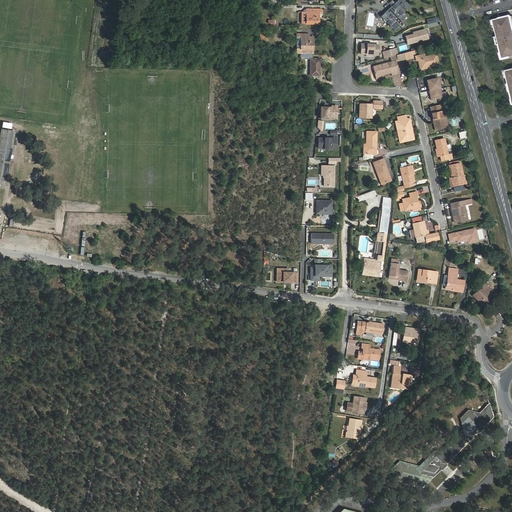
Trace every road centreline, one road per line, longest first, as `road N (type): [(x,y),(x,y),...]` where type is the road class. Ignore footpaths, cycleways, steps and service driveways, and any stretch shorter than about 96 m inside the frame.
road 1 (residential): [(349,0),(347,88),(413,98),(444,222)]
road 2 (track): [(297,511),(481,336)]
road 3 (track): [(168,277),(132,511)]
road 4 (residential): [(504,381),(485,367),(469,318),(393,307)]
road 5 (residential): [(393,307),(379,432)]
road 6 (residential): [(393,307),(344,301),(345,230)]
